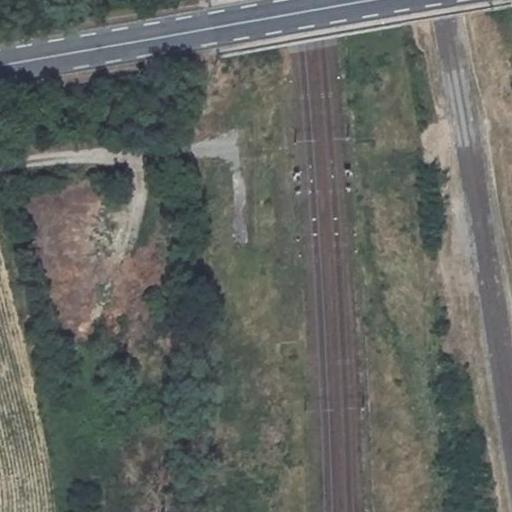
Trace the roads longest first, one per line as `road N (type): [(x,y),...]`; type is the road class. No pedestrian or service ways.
road 1 (tertiary): [(0,65),(211,28)]
road 2 (tertiary): [(373,0),(211,28)]
road 3 (track): [(0,164),(139,152)]
